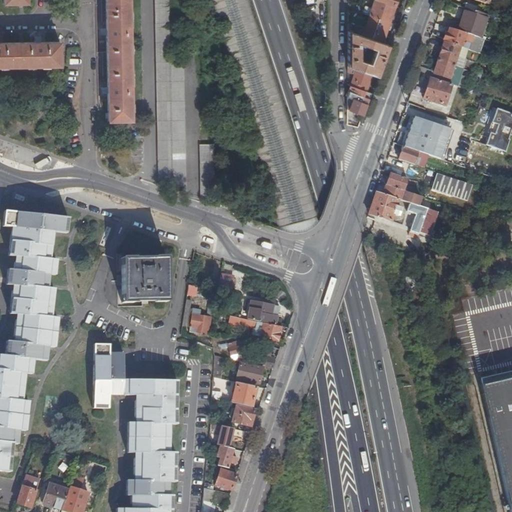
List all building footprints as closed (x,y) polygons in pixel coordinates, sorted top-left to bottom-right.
[(132,119),(129,0),(105,0),(108,120),(132,119)] [(186,184),(183,60),(170,60),(168,0),(155,0),(160,179),(172,178),(172,185),(186,184)] [(348,23),(348,31),(357,34),(382,42),(385,34),(392,13),(395,5),(395,4),(381,0),(374,0),(370,15),(375,17),(375,20),(377,21),(372,34),(360,30),(360,27),(348,23)] [(465,8),(457,31),(473,36),(479,38),(486,15),(465,8)] [(490,16),(486,15),(479,38),(482,39),(490,16)] [(447,27),(443,41),(460,46),(462,47),(464,40),(471,42),(473,36),(457,31),(447,27)] [(348,31),(347,66),(354,68),(356,68),(371,74),(377,75),(388,44),(382,42),(357,34),(348,31)] [(59,40),(0,41),(0,65),(60,64),(59,40)] [(439,55),(437,60),(454,66),(460,46),(443,41),(439,55)] [(460,46),(454,66),(462,69),(466,56),(468,49),(462,47),(460,46)] [(476,59),(478,52),(468,49),(466,56),(476,59)] [(420,67),(417,73),(430,78),(451,85),(457,87),(461,75),(462,69),(454,66),(437,60),(433,73),(431,72),(432,71),(420,67)] [(354,74),(350,85),(366,90),(371,74),(356,68),(354,74)] [(473,79),(475,73),(462,69),(461,75),(473,79)] [(451,85),(430,78),(423,99),(444,106),(451,85)] [(347,97),(346,108),(363,115),(366,104),(371,92),(366,90),(350,85),(347,97)] [(498,126),(496,134),(510,139),(511,132),(511,113),(498,109),(492,124),(498,126)] [(412,116),(402,146),(416,151),(422,153),(425,154),(439,159),(450,129),(412,116)] [(491,134),(487,146),(506,153),(511,141),(509,140),(510,139),(496,134),(495,135),(491,134)] [(215,195),(213,143),(200,142),(201,195),(215,195)] [(402,146),(398,159),(409,163),(420,167),(421,165),(425,154),(422,153),(416,151),(402,146)] [(398,159),(394,174),(404,177),(409,163),(398,159)] [(430,182),(433,172),(426,170),(423,180),(430,182)] [(382,194),(396,199),(400,200),(402,193),(405,194),(406,192),(404,191),(406,188),(403,187),(406,178),(404,177),(394,174),(390,172),(382,194)] [(467,202),(472,185),(435,173),(429,190),(467,202)] [(375,191),(367,213),(389,221),(391,214),(398,216),(400,208),(394,205),(396,199),(382,194),(375,191)] [(415,214),(409,232),(417,234),(426,208),(409,203),(406,211),(415,214)] [(7,266),(7,269),(5,281),(17,282),(12,288),(9,311),(21,312),(14,319),(13,334),(17,341),(8,340),(4,354),(0,353),(0,468),(7,469),(11,441),(15,441),(16,434),(13,429),(16,427),(24,428),(27,400),(19,399),(17,395),(21,392),(23,378),(20,373),(23,371),(30,371),(32,357),(45,358),(46,351),(43,346),(45,344),(53,344),(56,316),(48,316),(46,314),(51,311),(53,289),(49,287),(47,287),(47,286),(48,282),(48,278),(48,273),(54,273),(56,259),(49,258),(46,255),(50,252),(51,235),(49,232),(50,230),(66,231),(68,217),(5,210),(3,225),(12,226),(9,254),(10,254),(19,255),(13,260),(13,262),(13,266),(7,266)] [(133,259),(133,258),(121,258),(123,302),(135,301),(135,300),(155,299),(156,301),(167,300),(165,256),(154,257),(154,258),(133,259)] [(217,295),(231,296),(232,274),(218,273),(217,295)] [(187,294),(193,295),(197,296),(198,287),(188,285),(187,294)] [(193,295),(187,294),(182,325),(189,327),(191,313),(201,315),(202,309),(191,308),(193,295)] [(278,316),(280,306),(251,300),(248,318),(276,324),(278,316)] [(213,317),(209,316),(201,315),(191,313),(189,327),(192,327),(192,331),(211,334),(213,317)] [(246,323),(246,326),(258,328),(259,322),(239,318),(238,322),(246,323)] [(277,341),(280,326),(263,323),(260,337),(277,341)] [(227,344),(228,348),(229,353),(230,356),(237,354),(238,359),(244,357),(239,340),(227,344)] [(93,408),(107,408),(107,393),(110,390),(113,394),(135,394),(135,417),(139,420),(137,423),(128,423),(128,452),(136,452),(138,455),(134,458),(134,473),(138,478),(135,480),(127,480),(127,495),(131,495),(131,503),(135,507),(132,509),(117,509),(117,511),(171,511),(171,495),(167,495),(167,487),(162,481),(174,482),(174,453),(161,453),(167,447),(167,430),(163,424),(175,424),(175,381),(123,381),(122,354),(108,354),(108,345),(94,344),(93,408)] [(274,358),(249,353),(245,362),(254,364),(262,366),(272,368),(274,358)] [(219,378),(221,357),(214,355),(212,377),(219,378)] [(259,383),(262,366),(254,364),(253,365),(239,362),(236,379),(259,383)] [(511,369),(478,377),(479,384),(511,376),(511,369)] [(507,511),(511,511),(511,376),(479,384),(484,405),(507,511)] [(235,382),(230,402),(250,407),(255,386),(235,382)] [(251,420),(253,409),(235,405),(231,421),(247,425),(248,419),(251,420)] [(220,425),(216,445),(219,445),(227,447),(230,436),(241,438),(243,430),(220,425)] [(230,456),(232,449),(227,447),(219,445),(215,456),(219,457),(217,465),(227,468),(229,461),(234,463),(236,457),(230,456)] [(214,485),(231,490),(236,475),(220,469),(214,485)] [(24,476),(21,485),(15,503),(30,507),(38,481),(24,476)] [(42,504),(61,510),(68,490),(49,483),(42,504)] [(81,511),(87,493),(69,487),(68,490),(61,510),(67,511),(81,511)] [(212,501),(215,491),(204,488),(202,509),(209,509),(209,501),(212,501)]
